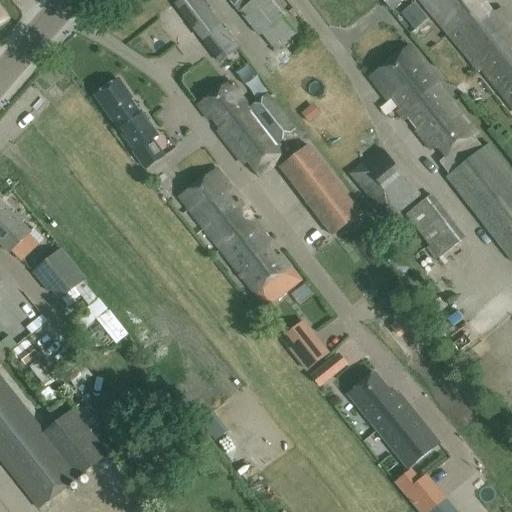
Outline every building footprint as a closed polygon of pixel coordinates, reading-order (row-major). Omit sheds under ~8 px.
[(180,0),(175,4),(220,62),(239,47),(201,0),(180,0)] [(229,0),(234,6),(238,13),(240,11),(260,35),(261,34),(282,17),(284,15),(270,0),(229,0)] [(382,0),(393,13),(401,6),(399,5),(401,3),(401,2),(398,0),(382,0)] [(420,0),(476,68),(511,38),(511,21),(501,8),(495,12),(487,2),(488,0),(420,0)] [(0,24),(8,19),(0,6),(0,24)] [(511,38),(476,68),(477,69),(480,66),(511,106),(511,38)] [(477,134),(441,90),(440,85),(435,79),(428,70),(410,47),(371,77),(388,99),(392,96),(400,106),(397,110),(404,120),(405,119),(431,151),(438,148),(445,157),(439,162),(449,176),(447,178),(511,261),(511,173),(489,144),(484,149),(474,136),(477,134)] [(139,112),(130,100),(132,99),(118,79),(95,96),(125,138),(127,137),(135,150),(133,151),(145,169),(164,156),(152,140),(158,136),(140,111),(139,112)] [(251,108),(231,81),(199,105),(210,120),(218,130),(244,163),(247,162),(248,162),(259,177),(288,156),(287,156),(278,143),(283,139),(288,144),(299,133),(295,130),(296,129),(293,127),(267,95),(251,108)] [(303,113),(310,121),(321,112),(314,104),(303,113)] [(281,167),(332,236),(361,214),(309,146),(281,167)] [(180,197),(266,308),(301,281),(281,256),(275,258),(267,248),(271,243),(239,201),(235,204),(228,195),(232,189),(217,168),(180,197)] [(439,258),(464,239),(431,195),(405,215),(439,258)] [(30,232),(0,200),(0,244),(9,253),(30,232)] [(97,300),(82,282),(84,279),(67,257),(61,250),(33,273),(49,292),(52,290),(60,300),(74,288),(89,307),(71,321),(72,323),(79,333),(99,317),(118,342),(128,335),(108,309),(107,309),(100,301),(99,299),(97,300)] [(477,340),(511,316),(511,307),(503,294),(464,321),(477,340)] [(390,330),(397,339),(414,325),(407,316),(390,330)] [(308,335),(290,349),(307,371),(329,354),(319,341),(315,344),(308,335)] [(26,364),(38,355),(31,347),(26,340),(11,352),(17,360),(21,358),(26,364)] [(312,377),(320,387),(332,377),(348,364),(340,355),(325,367),(312,377)] [(378,431),(408,405),(400,395),(399,396),(396,399),(389,391),(375,374),(349,395),(378,431)] [(45,434),(0,377),(0,459),(38,507),(106,453),(73,411),(45,434)] [(423,428),(416,418),(417,417),(408,405),(378,431),(409,469),(439,444),(425,426),(423,428)] [(431,511),(447,500),(426,474),(419,480),(411,469),(395,483),(419,511),(431,511)] [(485,511),(476,497),(457,509),(459,511),(485,511)]
